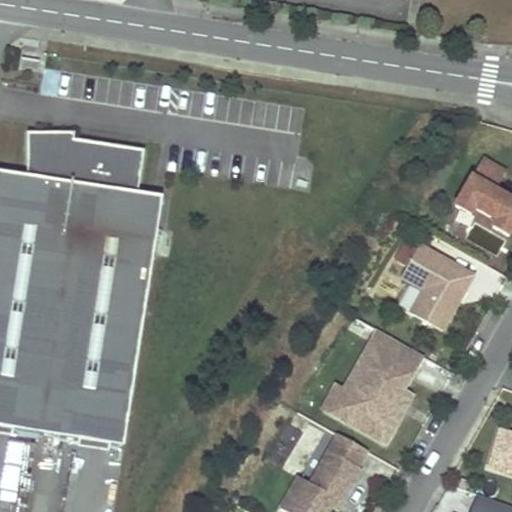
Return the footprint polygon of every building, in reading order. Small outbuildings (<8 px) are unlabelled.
[(49,68),(80,67),(80,41),(48,42),(49,68)] [(0,428),(123,448),(162,198),(137,195),(143,151),(74,140),(49,137),(50,133),(27,133),(27,177),(0,172),(0,428)] [(511,228),(511,201),(494,191),(504,173),(481,159),(454,207),(470,216),(473,209),(495,221),(491,228),(507,237),(511,228)] [(392,263),(403,269),(414,249),(402,243),(392,263)] [(464,292),(473,277),(418,246),(400,278),(408,283),(422,291),(409,314),(441,333),(459,301),(455,299),(460,289),(464,292)] [(459,301),(464,292),(460,289),(455,299),(459,301)] [(424,357),(373,328),(341,384),(334,381),(317,411),(385,450),(417,396),(406,390),(424,357)] [(511,432),(497,428),(486,462),(511,468),(511,432)] [(341,504),(360,470),(357,468),(366,452),(337,435),(310,485),(298,478),(279,510),(282,511),(327,511),(329,509),(334,500),(341,504)] [(469,511),(511,511),(511,508),(475,497),(469,511)] [(334,511),(335,511),(341,504),(334,500),(329,509),(334,511)]
